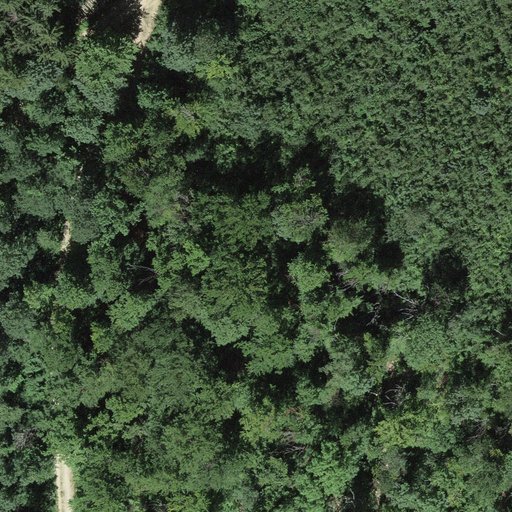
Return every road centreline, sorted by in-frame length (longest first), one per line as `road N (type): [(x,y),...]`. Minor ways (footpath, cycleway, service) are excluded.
road 1 (track): [(149,0),(100,110),(65,246),(55,394),(62,511)]
road 2 (track): [(327,191),(475,0)]
road 3 (track): [(0,148),(65,62),(142,0)]
